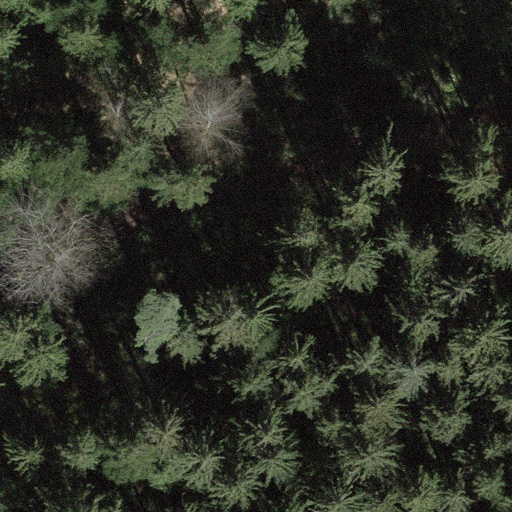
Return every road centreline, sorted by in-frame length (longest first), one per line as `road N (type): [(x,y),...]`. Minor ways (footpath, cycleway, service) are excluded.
road 1 (track): [(107,239),(403,135),(511,110)]
road 2 (track): [(282,0),(107,239)]
road 3 (track): [(0,300),(107,239)]
